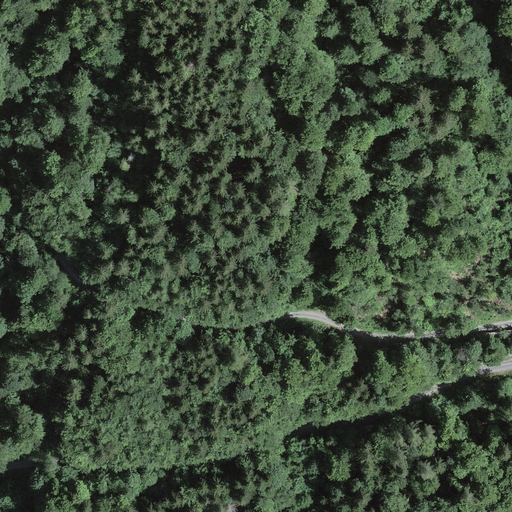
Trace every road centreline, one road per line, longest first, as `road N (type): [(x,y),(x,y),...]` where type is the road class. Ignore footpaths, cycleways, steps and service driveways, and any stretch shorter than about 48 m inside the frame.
road 1 (track): [(511,323),(411,339),(370,337),(312,312),(218,331),(165,308),(86,290),(38,230),(0,210)]
road 2 (track): [(0,465),(253,451),(313,423),(362,420),(398,406),(459,370),(511,370)]
